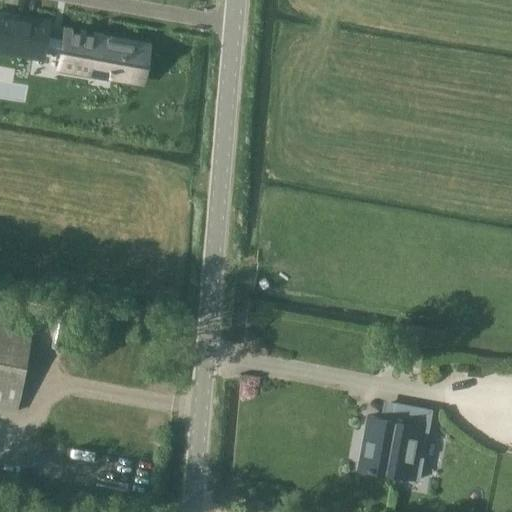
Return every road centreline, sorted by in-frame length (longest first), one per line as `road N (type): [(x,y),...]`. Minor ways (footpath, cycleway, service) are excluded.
road 1 (unclassified): [(189,511),(232,25)]
road 2 (residential): [(91,0),(232,25)]
